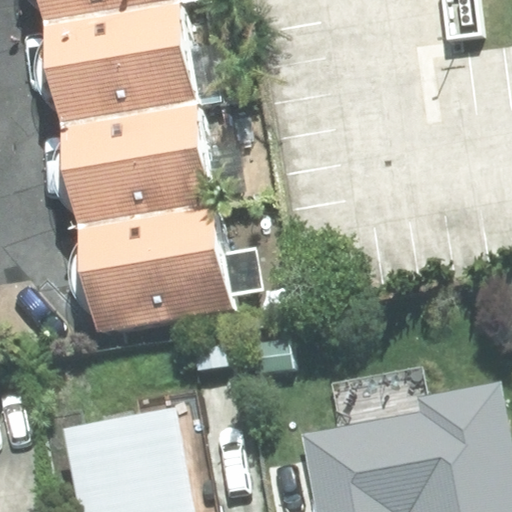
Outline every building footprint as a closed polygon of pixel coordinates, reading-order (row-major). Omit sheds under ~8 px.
[(46,0),(52,29),(188,5),(212,0),(46,0)] [(188,5),(52,29),(69,129),(206,104),(188,5)] [(206,104),(69,129),(88,232),(221,208),(219,202),(252,197),(243,148),(214,153),(206,104)] [(88,232),(106,335),(239,312),(221,208),(88,232)] [(431,423),(313,438),(322,511),(511,511),(511,395),(429,406),(431,423)] [(206,511),(191,415),(75,435),(86,511),(206,511)]
